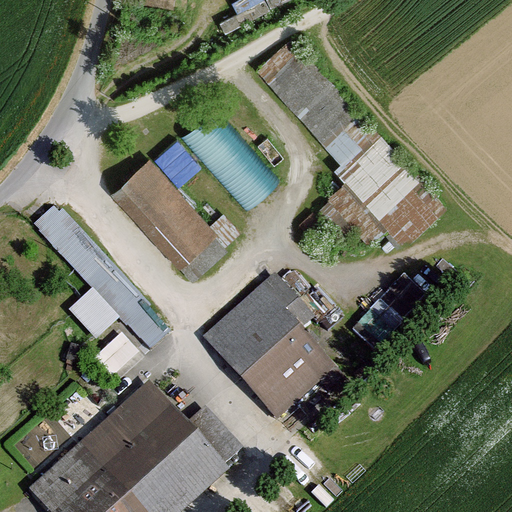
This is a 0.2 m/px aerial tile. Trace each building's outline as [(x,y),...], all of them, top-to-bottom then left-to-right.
[(269,80),(303,49),(294,39),(260,69),(269,80)] [(358,110),(303,49),(269,80),(324,141),(358,110)] [(187,182),(210,160),(255,208),(286,179),(221,109),(166,160),(187,182)] [(358,110),(324,141),(344,162),(337,168),(347,180),(389,227),(405,245),(446,209),(358,110)] [(150,158),(116,189),(182,261),(216,231),(150,158)] [(389,227),(347,180),(329,197),(332,200),(356,227),(370,243),(389,227)] [(356,227),(332,200),(321,209),(332,221),(329,224),(342,239),(356,227)] [(173,332),(60,206),(38,226),(120,316),(152,351),(173,332)] [(426,296),(404,276),(381,301),(403,321),(426,296)] [(210,340),(281,419),(326,379),(335,389),(346,379),(303,331),(315,320),(278,279),(210,340)] [(403,321),(381,301),(372,311),(394,331),(403,321)] [(394,331),(372,311),(363,321),(385,341),(394,331)] [(385,341),(363,321),(355,330),(376,350),(385,341)] [(115,423),(39,492),(57,511),(183,511),(226,474),(221,468),(240,450),(208,415),(189,432),(152,390),(115,423)]
